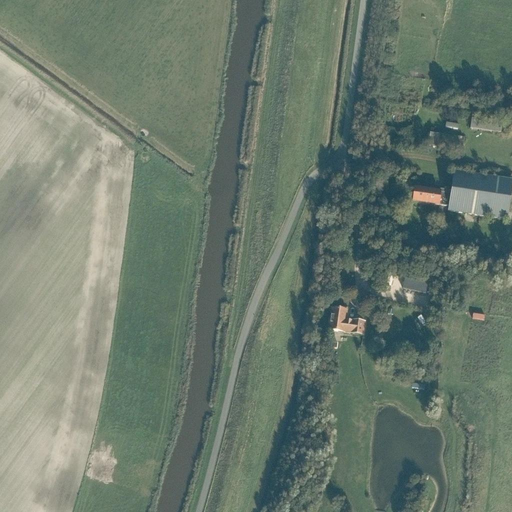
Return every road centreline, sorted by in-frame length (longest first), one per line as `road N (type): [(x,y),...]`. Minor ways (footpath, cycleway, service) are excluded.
road 1 (unclassified): [(198,511),(258,293),(303,189),(341,149),(363,0)]
road 2 (track): [(130,255),(116,379),(84,511)]
